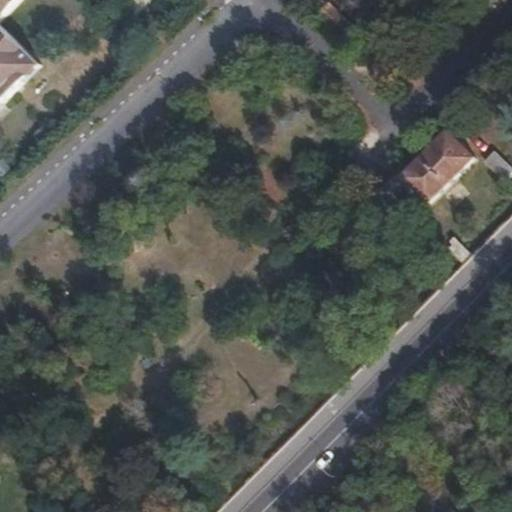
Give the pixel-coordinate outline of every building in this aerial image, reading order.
[(0,0),(0,100),(19,81),(20,81),(15,76),(32,59),(0,26),(0,16),(15,0),(0,0)] [(118,0),(112,7),(124,20),(142,0),(118,0)] [(359,39),(325,3),(314,14),(348,50),(359,39)] [(20,81),(37,63),(32,59),(15,76),(20,81)] [(399,180),(426,209),(474,163),(447,134),(399,180)] [(489,165),(511,176),(511,174),(511,161),(494,153),(489,165)] [(468,262),(454,247),(450,251),(452,255),(448,259),(460,270),(468,262)]
